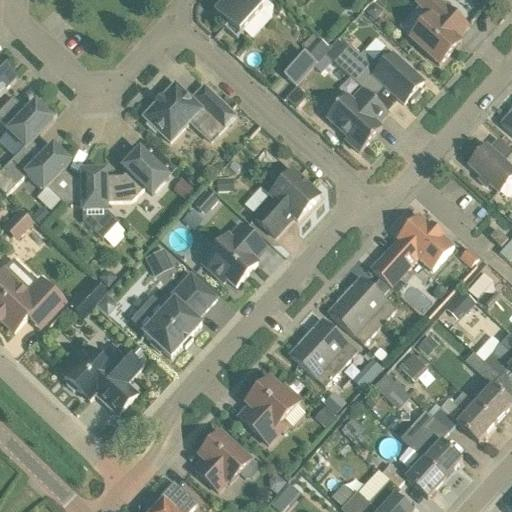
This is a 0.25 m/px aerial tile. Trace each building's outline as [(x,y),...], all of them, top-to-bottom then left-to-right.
[(267,0),(229,0),(216,15),(229,26),(225,30),(237,40),(263,12),(259,9),(267,0)] [(446,9),(435,0),(420,0),(416,5),(431,18),(410,41),(439,68),(452,53),(448,49),(468,28),(447,9),(446,9)] [(308,52),(305,56),(317,66),(325,57),(330,51),(319,40),(308,52)] [(361,57),(350,47),(334,65),(363,91),(362,91),(373,101),(384,89),(404,107),(408,102),(411,104),(410,105),(411,106),(423,92),(422,92),(421,93),(419,90),(423,85),(393,57),(381,70),(373,63),(363,54),(361,57)] [(297,89),(317,66),(305,56),(285,78),(297,89)] [(0,98),(17,81),(0,65),(0,98)] [(192,102),(176,86),(163,100),(162,99),(156,105),(157,106),(156,108),(144,120),(149,124),(148,128),(155,135),(159,134),(171,145),(190,125),(211,144),(236,119),(205,89),(192,102)] [(297,89),(286,101),(297,111),(308,99),(297,89)] [(389,115),(373,101),(362,91),(351,103),(346,99),(327,120),(348,139),(345,142),(360,155),(382,131),(378,127),(389,115)] [(27,114),(14,100),(0,114),(0,124),(9,133),(8,134),(25,150),(26,151),(32,144),(53,122),(36,105),(27,114)] [(511,112),(508,116),(509,117),(500,127),(511,137),(511,112)] [(45,157),(32,144),(26,151),(25,150),(0,175),(0,192),(7,198),(27,178),(44,194),(47,190),(64,173),(71,165),(54,148),(45,157)] [(511,154),(504,164),(498,158),(486,148),(468,167),(480,179),(478,181),(486,189),(489,186),(498,195),(510,182),(511,183),(511,154)] [(152,198),(169,180),(142,153),(123,170),(128,174),(123,179),(107,179),(107,205),(132,205),(145,191),(152,198)] [(107,205),(107,179),(107,174),(82,174),(82,180),(71,180),(64,173),(47,190),(64,206),(83,206),(83,214),(83,225),(103,242),(119,224),(107,214),(107,205)] [(297,223),(319,199),(292,174),(270,199),(271,200),(253,220),(275,240),(293,220),(297,223)] [(234,180),(217,181),(218,195),(235,194),(234,180)] [(184,184),(177,195),(191,205),(199,194),(184,184)] [(208,193),(195,208),(201,214),(206,209),(213,210),(219,203),(208,193)] [(42,209),(31,220),(40,228),(51,217),(42,209)] [(20,213),(3,232),(17,244),(34,226),(20,213)] [(443,238),(432,227),(430,229),(418,218),(397,241),(399,243),(371,273),(377,278),(389,289),(390,291),(391,290),(397,295),(403,288),(398,283),(418,261),(432,274),(454,251),(442,240),(443,238)] [(266,251),(241,228),(230,241),(228,239),(202,267),(217,280),(223,285),(227,282),(236,290),(257,266),(255,264),(266,251)] [(501,250),(508,242),(497,232),(490,240),(501,250)] [(511,241),(499,255),(510,264),(511,262),(511,241)] [(161,250),(143,260),(152,279),(171,269),(161,250)] [(460,261),(471,271),(480,262),(470,251),(460,261)] [(28,296),(4,272),(0,275),(0,321),(15,336),(29,321),(40,332),(66,305),(42,282),(28,296)] [(184,352),(192,343),(190,340),(202,327),(197,323),(217,301),(191,276),(166,304),(169,307),(143,336),(170,361),(181,349),(184,352)] [(389,289),(377,278),(375,281),(369,287),(381,298),(389,289)] [(369,287),(361,280),(352,290),(351,289),(344,297),(380,330),(396,313),(387,304),(387,303),(381,298),(369,287)] [(95,308),(108,295),(95,283),(82,296),(95,308)] [(464,294),(447,313),(457,322),(464,314),(467,316),(477,305),(464,294)] [(364,348),(380,330),(344,297),(336,306),(337,307),(328,316),(354,340),(364,348)] [(348,346),(322,322),(313,332),(312,331),(305,340),(341,373),(357,355),(348,346)] [(511,338),(510,337),(485,364),(474,355),(499,379),(508,370),(511,373),(511,338)] [(429,338),(418,350),(428,359),(439,347),(429,338)] [(325,391),(341,373),(305,340),(297,348),(298,349),(289,359),(315,382),(325,391)] [(380,363),(387,356),(379,349),(372,355),(380,363)] [(106,366),(87,350),(73,366),(76,368),(64,380),(68,383),(67,384),(67,388),(73,394),(77,394),(78,393),(90,404),(96,398),(118,419),(138,397),(128,387),(143,371),(120,350),(106,366)] [(511,408),(511,406),(492,388),(499,379),(474,355),(465,365),(485,383),(477,392),(483,397),(474,407),(463,396),(461,397),(494,428),(511,408)] [(414,356),(399,369),(413,385),(428,371),(426,369),(417,360),(414,356)] [(351,381),(362,392),(373,381),(361,371),(351,381)] [(386,378),(377,389),(383,394),(392,383),(386,378)] [(281,392),(269,381),(246,406),(249,409),(238,421),(268,448),(280,435),(275,431),(300,404),(284,389),(281,392)] [(334,394),(324,405),(337,416),(347,406),(334,394)] [(494,428),(461,397),(454,406),(461,413),(452,422),(442,412),(441,413),(435,407),(428,416),(434,421),(433,422),(448,436),(457,426),(478,445),(494,428)] [(325,409),(315,420),(326,430),(335,419),(325,409)] [(445,482),(462,463),(441,444),(448,436),(433,422),(425,415),(400,442),(424,463),(445,482)] [(339,434),(355,448),(367,435),(350,421),(339,434)] [(252,481),(257,475),(257,468),(247,459),(220,435),(206,450),(210,454),(193,473),(218,496),(228,485),(230,487),(240,476),(245,481),(252,481)] [(445,482),(424,463),(416,472),(409,466),(399,477),(390,469),(383,477),(389,483),(398,491),(406,483),(427,501),(445,482)] [(401,494),(398,491),(389,483),(369,506),(357,495),(354,498),(344,510),(342,511),(409,511),(396,500),(401,494)] [(191,511),(197,507),(173,485),(151,509),(154,511),(191,511)] [(343,488),(332,500),(344,510),(354,498),(343,488)] [(278,497),(269,507),(275,511),(283,511),(288,506),(278,497)]
